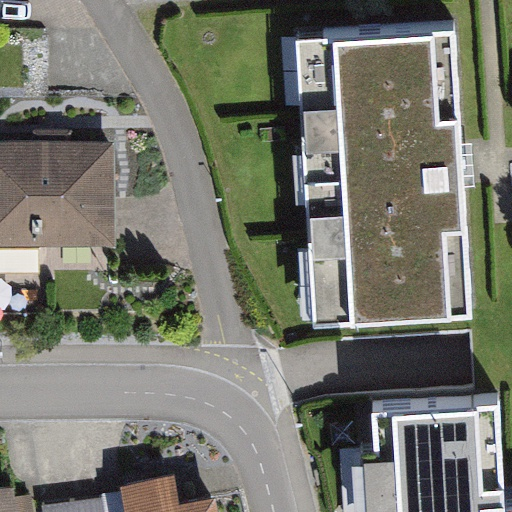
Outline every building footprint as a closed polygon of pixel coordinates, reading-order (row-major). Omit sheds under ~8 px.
[(480,18),(319,26),(333,311),(494,303),(480,18)] [(127,141),(0,146),(0,241),(131,236),(127,141)] [(511,511),(511,388),(400,393),(405,511),(511,511)] [(176,466),(119,478),(126,511),(215,511),(210,488),(182,494),(176,466)] [(19,511),(15,478),(0,479),(0,511),(19,511)] [(74,502),(46,506),(46,511),(103,511),(101,498),(74,502)]
